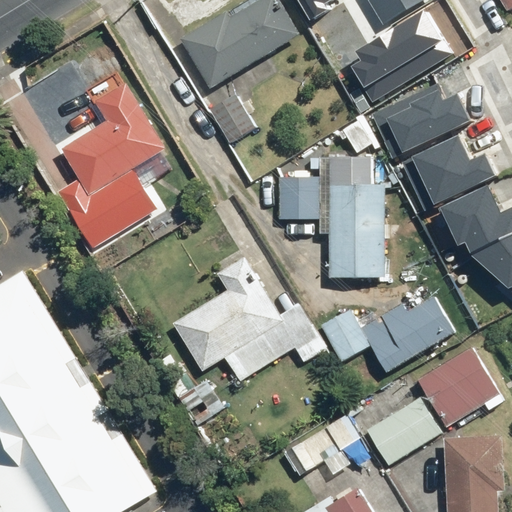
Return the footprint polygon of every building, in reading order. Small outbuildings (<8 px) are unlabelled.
[(307,33),(287,0),(245,0),(189,34),(220,85),(206,93),(235,142),(263,125),(234,77),(307,33)] [(304,0),(317,20),(338,7),(335,1),(335,0),(304,0)] [(376,0),(388,20),(421,0),(376,0)] [(370,59),(359,65),(377,95),(456,49),(431,8),(363,48),(370,59)] [(375,108),(396,154),(477,117),(464,89),(451,95),(443,77),(375,108)] [(134,78),(101,96),(113,117),(67,142),(95,192),(74,204),(96,244),(135,222),(113,181),(174,147),(134,78)] [(383,136),(367,115),(343,132),(348,139),(353,135),(364,150),(383,136)] [(406,157),(429,204),(499,170),(489,152),(482,155),(468,127),(406,157)] [(379,153),(326,152),(326,174),(285,173),(284,217),(326,218),(326,231),(336,231),(335,275),(392,276),(394,178),(378,178),(379,153)] [(446,206),(464,243),(473,238),(478,249),(511,232),(511,208),(508,210),(495,182),(446,206)] [(234,288),(181,319),(210,369),(232,356),(246,379),(300,347),(309,362),(333,347),(306,300),(296,306),(292,300),(283,306),(279,299),(287,294),(235,205),(220,214),(244,256),(223,268),(234,288)] [(511,232),(478,249),(511,280),(511,232)] [(128,511),(161,493),(26,269),(0,285),(0,511),(128,511)] [(356,305),(326,323),(347,360),(377,343),(393,371),(463,330),(441,292),(415,307),(411,300),(368,325),(356,305)] [(481,342),(424,376),(454,425),(490,402),(494,407),(510,397),(481,342)] [(175,346),(159,357),(204,424),(231,406),(212,376),(200,384),(175,346)] [(427,394),(373,429),(396,464),(450,430),(427,394)] [(353,411),(300,444),(315,467),(329,459),(337,472),(356,461),(348,448),(368,435),(353,411)] [(507,511),(506,434),(452,434),(452,511),(507,511)] [(328,500),(308,511),(381,511),(364,484),(330,504),(328,500)]
